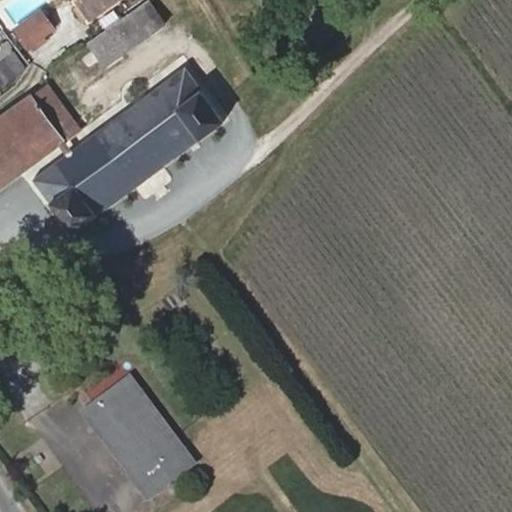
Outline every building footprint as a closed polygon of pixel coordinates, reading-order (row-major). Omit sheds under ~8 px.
[(84,0),(81,3),(77,5),(90,21),(118,0),(84,0)] [(149,2),(90,46),(106,67),(165,25),(149,2)] [(50,25),(37,7),(12,25),(29,48),(43,38),(54,30),(50,25)] [(0,72),(7,82),(32,64),(12,36),(0,44),(0,72)] [(187,68),(73,150),(67,156),(34,180),(73,234),(225,122),(187,68)] [(0,189),(60,146),(66,141),(82,130),(49,86),(0,120),(0,189)] [(73,150),(66,141),(60,146),(67,156),(73,150)] [(27,390),(48,390),(49,360),(28,360),(27,390)] [(130,383),(193,467),(197,464),(136,379),(130,383)] [(87,414),(149,499),(193,467),(130,383),(87,414)] [(144,504),(149,499),(87,414),(83,419),(144,504)]
